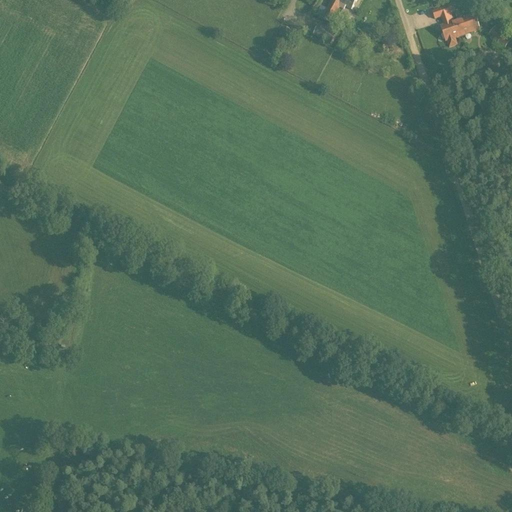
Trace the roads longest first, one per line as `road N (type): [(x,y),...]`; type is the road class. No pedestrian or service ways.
road 1 (track): [(511,441),(0,185)]
road 2 (track): [(511,350),(409,35)]
